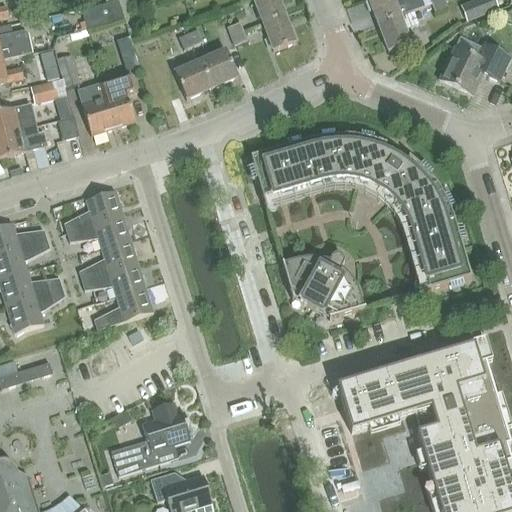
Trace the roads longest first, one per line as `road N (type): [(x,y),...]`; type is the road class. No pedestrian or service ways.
road 1 (residential): [(276,385),(202,140)]
road 2 (residential): [(141,164),(211,408)]
road 3 (residential): [(202,140),(345,74)]
road 4 (residential): [(276,385),(429,349)]
road 5 (residential): [(0,203),(141,164)]
road 6 (residential): [(474,141),(368,93),(345,74)]
road 7 (residential): [(511,277),(474,141)]
road 8 (residential): [(276,385),(293,402),(327,511)]
